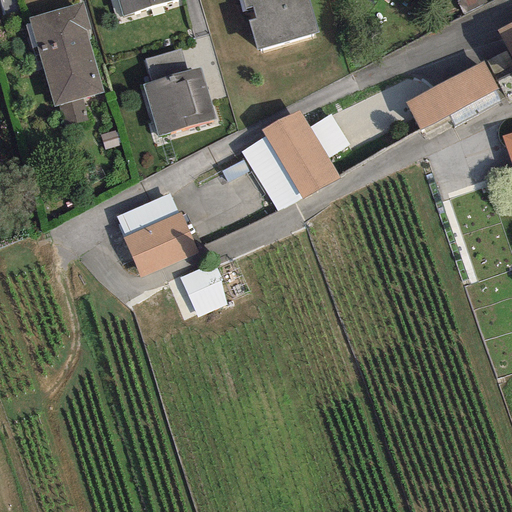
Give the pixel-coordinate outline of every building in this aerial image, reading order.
[(116,0),(121,16),(174,0),(116,0)] [(316,33),(307,0),(241,0),(244,9),(252,7),(255,18),(248,20),(256,49),(316,33)] [(81,2),(27,17),(52,107),(102,92),(85,30),(89,29),(81,2)] [(511,21),(496,30),(511,59),(511,21)] [(144,59),(150,81),(186,71),(180,49),(144,59)] [(483,61),(404,103),(419,130),(498,89),(483,61)] [(150,81),(141,84),(157,136),(215,119),(199,67),(186,71),(150,81)] [(299,109),(261,131),(265,138),(241,152),(277,213),(338,178),(327,159),(309,127),(299,109)] [(330,114),(309,127),(327,159),(349,145),(330,114)] [(511,132),(501,136),(511,168),(511,132)] [(180,216),(123,241),(141,279),(197,254),(180,216)] [(215,264),(169,282),(184,320),(230,302),(215,264)]
